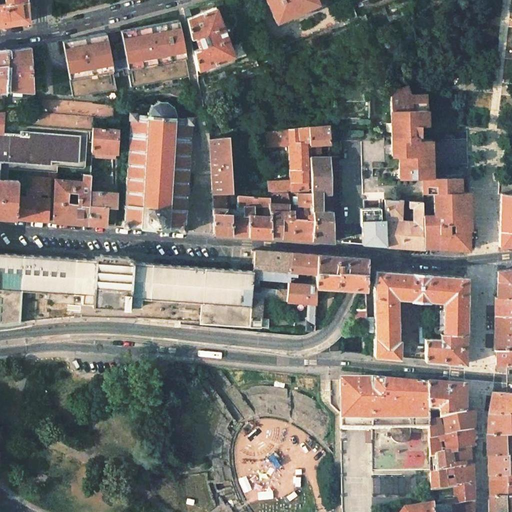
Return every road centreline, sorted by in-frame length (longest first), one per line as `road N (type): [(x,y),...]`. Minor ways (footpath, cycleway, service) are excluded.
road 1 (residential): [(0,351),(155,349),(511,378)]
road 2 (tertiary): [(355,511),(349,0)]
road 3 (residential): [(392,257),(366,268),(331,327),(305,342),(109,327),(0,333)]
road 4 (residential): [(198,240),(0,225)]
road 5 (residential): [(392,257),(198,240)]
road 6 (residential): [(42,33),(164,0)]
road 7 (residential): [(511,255),(392,257)]
